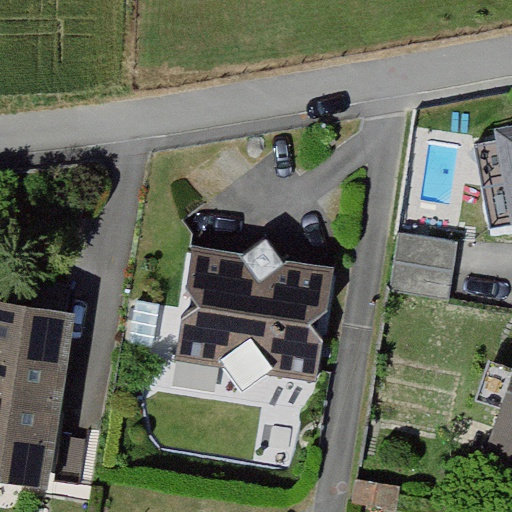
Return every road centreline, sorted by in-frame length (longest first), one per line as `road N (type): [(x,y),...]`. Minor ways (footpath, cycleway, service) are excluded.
road 1 (residential): [(511,55),(0,138)]
road 2 (unknown): [(390,103),(324,511)]
